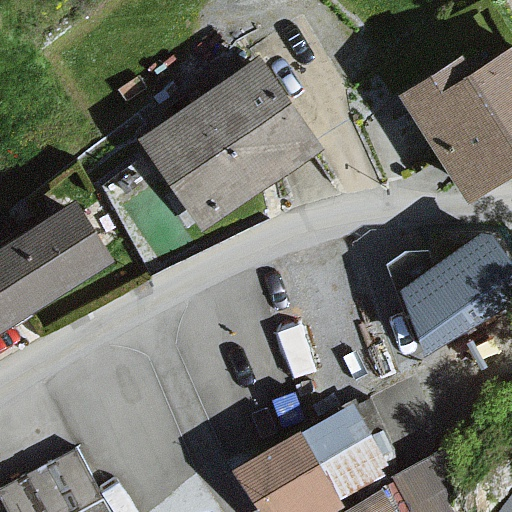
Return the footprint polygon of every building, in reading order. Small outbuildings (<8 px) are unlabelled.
[(456,52),(405,83),(465,182),(511,153),(511,42),(467,69),(456,52)] [(248,61),(127,144),(190,235),(306,152),(248,61)] [(79,212),(0,260),(0,330),(111,263),(79,212)] [(511,267),(485,226),(399,282),(421,347),(511,292),(511,267)] [(341,403),(211,466),(238,511),(305,511),(364,474),(341,403)] [(98,511),(67,453),(0,487),(0,511),(98,511)] [(456,511),(441,459),(395,484),(404,511),(456,511)] [(404,511),(395,484),(331,511),(404,511)] [(511,511),(511,502),(503,511),(511,511)]
